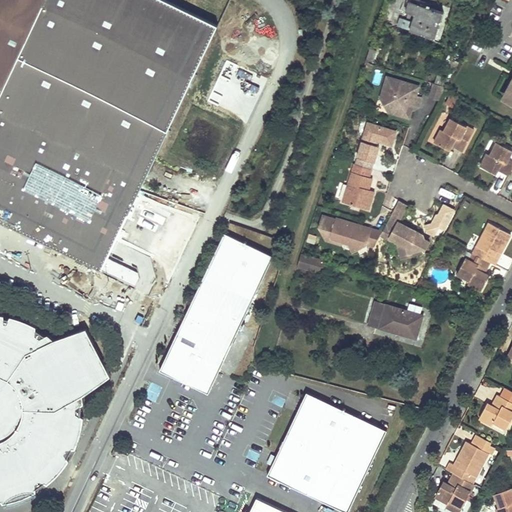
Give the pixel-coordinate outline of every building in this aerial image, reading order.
[(0,0),(0,220),(8,224),(34,237),(101,268),(217,22),(170,0),(0,0)] [(436,38),(444,11),(431,7),(420,4),(421,0),(407,0),(404,10),(415,14),(413,21),(401,17),(398,26),(436,38)] [(370,48),(366,59),(373,61),(377,50),(370,48)] [(363,70),(359,79),(366,81),(369,72),(363,70)] [(450,79),(437,75),(435,83),(446,86),(450,79)] [(419,86),(387,76),(383,89),(390,91),(387,99),(391,104),(388,112),(410,118),(412,111),(410,108),(411,105),(419,107),(422,97),(417,95),(419,86)] [(446,86),(435,83),(434,83),(432,89),(443,93),(446,86)] [(387,99),(390,91),(383,89),(380,98),(388,111),(388,112),(391,104),(387,99)] [(443,93),(432,89),(430,98),(439,100),(443,93)] [(449,93),(445,101),(451,105),(456,96),(449,93)] [(441,129),(434,141),(448,149),(451,144),(453,141),(456,143),(455,146),(462,150),(473,129),(450,116),(442,130),(441,129)] [(369,123),(356,164),(372,168),(373,169),(380,146),(376,145),(378,140),(392,144),(396,131),(369,123)] [(511,169),(511,158),(508,157),(511,149),(496,141),(489,153),(486,152),(479,164),(495,173),(498,168),(500,164),(504,166),(502,170),(510,174),(511,169)] [(373,177),(369,176),(372,168),(356,164),(354,163),(343,200),(369,208),(374,190),(370,189),(373,177)] [(167,221),(179,225),(184,211),(172,207),(167,221)] [(419,228),(401,219),(398,218),(395,224),(388,220),(382,232),(381,235),(388,239),(397,233),(406,237),(410,252),(423,249),(422,245),(430,243),(433,236),(428,233),(426,228),(421,225),(419,228)] [(353,224),(337,220),(336,222),(324,219),(322,227),(321,227),(322,236),(330,239),(332,242),(344,245),(345,245),(347,244),(353,254),(366,245),(374,247),(381,235),(382,232),(372,229),(363,235),(359,229),(355,228),(353,224)] [(489,222),(472,251),(477,254),(489,261),(494,263),(497,257),(493,255),(496,251),(499,253),(510,233),(489,222)] [(372,229),(353,224),(355,228),(359,229),(363,235),(372,229)] [(207,393),(273,256),(223,233),(179,326),(159,370),(207,393)] [(330,239),(322,236),(322,242),(342,247),(344,245),(332,242),(330,239)] [(322,260),(301,254),(298,266),(319,272),(320,267),(322,260)] [(467,282),(480,289),(488,275),(483,272),(481,271),(483,267),(485,268),(489,261),(477,254),(473,261),(465,257),(456,272),(469,279),(467,282)] [(416,337),(423,315),(375,302),(369,324),(416,337)] [(0,499),(2,502),(9,500),(19,497),(26,494),(35,490),(36,487),(39,484),(44,481),(46,482),(51,478),(55,475),(61,467),(67,459),(66,455),(68,451),(71,447),(74,447),(78,437),(80,426),(82,416),(80,414),(80,409),(80,404),(83,402),(82,395),(109,375),(85,327),(54,339),(47,333),(44,334),(41,332),(36,328),(36,325),(19,317),(11,315),(8,317),(6,317),(4,317),(4,314),(0,313),(0,499)] [(501,396),(511,401),(511,393),(504,389),(501,396)] [(286,433),(365,471),(384,430),(306,392),(286,433)] [(487,403),(479,418),(492,425),(494,422),(506,429),(511,417),(511,401),(501,396),(497,394),(493,402),(496,404),(494,407),(491,405),(487,403)] [(365,471),(286,433),(267,475),(345,511),(365,471)] [(456,460),(460,462),(458,466),(453,464),(450,471),(453,473),(472,483),(488,453),(491,455),(494,448),(490,446),(491,443),(475,435),(471,444),(466,441),(456,460)] [(434,497),(448,504),(445,508),(452,511),(460,511),(475,485),(472,483),(453,473),(449,480),(452,482),(450,486),(447,484),(442,482),(434,497)] [(511,511),(511,492),(510,488),(493,494),(498,508),(495,509),(495,511),(511,511)] [(286,511),(256,497),(248,511),(286,511)]
